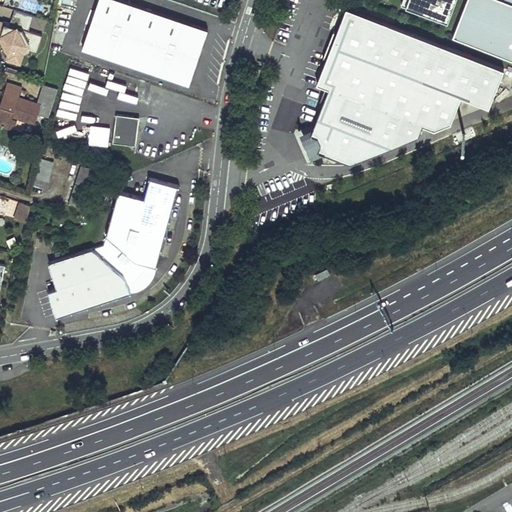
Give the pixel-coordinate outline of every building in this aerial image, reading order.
[(207,23),(140,0),(97,0),(81,44),(189,81),(207,23)] [(402,0),(402,2),(449,19),(455,0),(402,0)] [(511,6),(495,0),(465,0),(451,38),(511,61),(511,6)] [(315,148),(350,161),(419,134),(423,123),(434,127),(450,121),(461,94),(489,105),(504,67),(347,5),(317,81),(329,86),(310,134),(310,135),(312,137),(312,138),(313,139),(314,141),(315,143),(315,145),(315,146),(315,148)] [(22,52),(28,49),(36,52),(41,34),(27,30),(32,15),(13,9),(8,24),(0,21),(0,36),(8,52),(6,58),(18,63),(22,52)] [(254,67),(252,76),(258,78),(260,68),(254,67)] [(58,88),(43,83),(38,101),(20,96),(23,86),(8,81),(0,107),(0,124),(16,130),(19,119),(37,125),(40,115),(49,117),(58,88)] [(117,113),(113,141),(136,144),(139,122),(133,115),(117,113)] [(41,159),(34,185),(46,188),(53,162),(41,159)] [(97,171),(82,166),(70,203),(84,208),(97,171)] [(145,196),(119,189),(105,243),(130,286),(134,283),(153,263),(157,264),(179,184),(151,176),(145,196)] [(21,202),(18,218),(27,220),(30,204),(21,202)] [(105,243),(50,262),(58,287),(49,290),(58,316),(133,290),(130,286),(105,243)]
